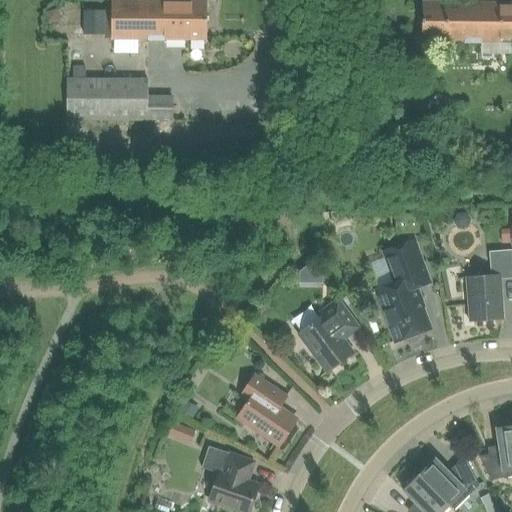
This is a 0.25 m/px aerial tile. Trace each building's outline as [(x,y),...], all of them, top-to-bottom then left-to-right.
[(205,42),(206,2),(111,1),(111,41),(205,42)] [(511,43),(511,3),(422,4),(422,44),(511,43)] [(145,122),(172,121),(172,97),(147,96),(147,79),(66,79),(66,121),(145,122)] [(394,284),(375,291),(394,343),(430,330),(419,301),(421,300),(417,289),(430,284),(414,241),(382,252),(394,284)] [(511,278),(511,250),(488,252),(490,277),(465,278),(468,322),(503,319),(500,280),(511,278)] [(323,316),(298,335),(326,373),(353,354),(343,340),(358,329),(337,300),(320,313),(323,316)] [(248,402),(237,418),(274,443),(292,417),(279,407),(286,396),(255,375),(240,396),(248,402)] [(490,481),(511,477),(511,427),(496,430),(499,454),(478,457),(490,481)] [(161,443),(189,453),(193,440),(165,430),(161,443)] [(247,482),(253,462),(208,447),(201,468),(218,474),(209,501),(241,511),(248,511),(257,485),(247,482)] [(419,476),(448,506),(453,511),(478,486),(467,462),(451,477),(434,460),(419,476)] [(441,511),(448,506),(419,476),(403,491),(420,508),(415,511),(441,511)]
